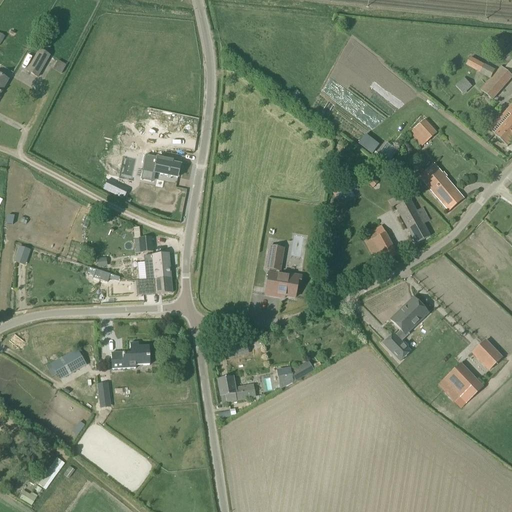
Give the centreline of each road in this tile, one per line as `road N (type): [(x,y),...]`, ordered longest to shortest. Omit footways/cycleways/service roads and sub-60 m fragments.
road 1 (unclassified): [(511,170),(420,252),(294,318),(234,329),(190,314)]
road 2 (unclassified): [(190,314),(186,255),(210,75),(196,0)]
road 3 (unclassified): [(222,511),(190,314)]
road 4 (unclassified): [(190,314),(89,311),(0,327)]
